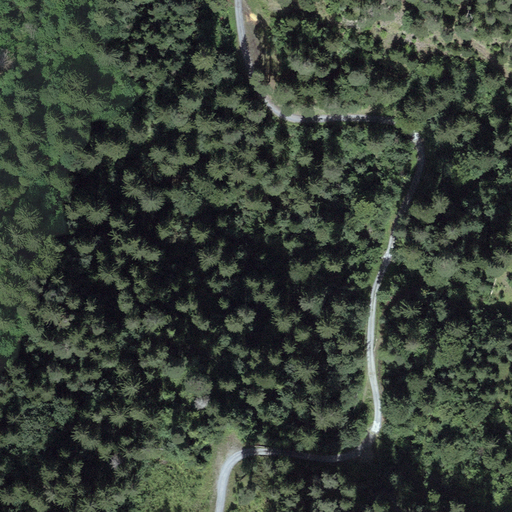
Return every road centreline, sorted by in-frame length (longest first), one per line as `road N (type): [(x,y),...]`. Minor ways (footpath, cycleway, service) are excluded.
road 1 (track): [(373,373),(373,291),(421,165),(419,141),(383,120),(296,118),(272,108),(248,63),(237,0)]
road 2 (track): [(217,511),(225,474),(239,455),(327,458),(361,449),(377,422),(373,373)]
